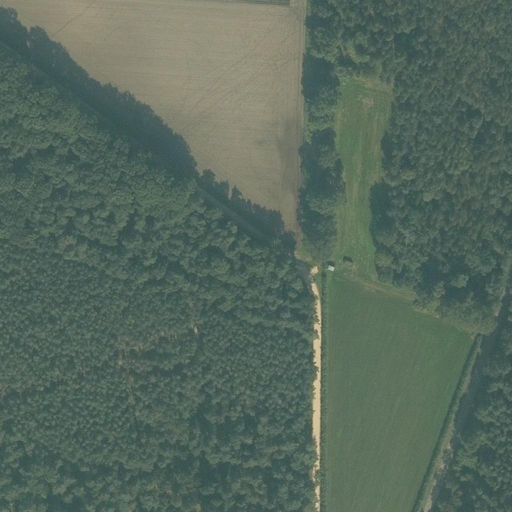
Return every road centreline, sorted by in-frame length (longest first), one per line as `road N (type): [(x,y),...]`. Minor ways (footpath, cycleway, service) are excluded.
road 1 (track): [(312,283),(0,46)]
road 2 (track): [(314,0),(320,96),(312,283)]
road 3 (unclassified): [(427,511),(511,280)]
road 4 (track): [(315,511),(312,283)]
